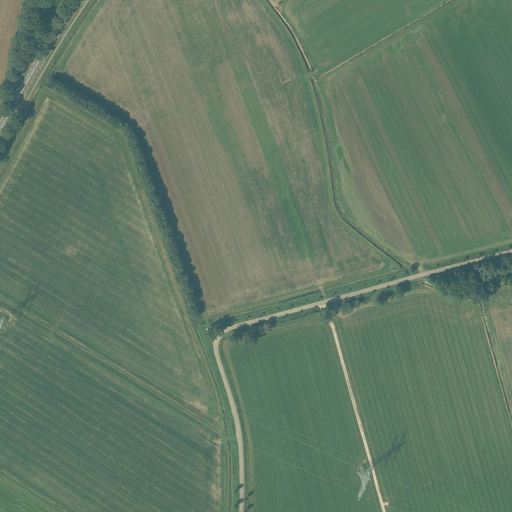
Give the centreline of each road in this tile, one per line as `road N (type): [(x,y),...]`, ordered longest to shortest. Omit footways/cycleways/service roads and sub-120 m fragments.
road 1 (unclassified): [(242,511),(239,422),(217,353),(224,331),(511,250)]
road 2 (track): [(320,304),(384,511)]
road 3 (primary): [(0,130),(77,0)]
